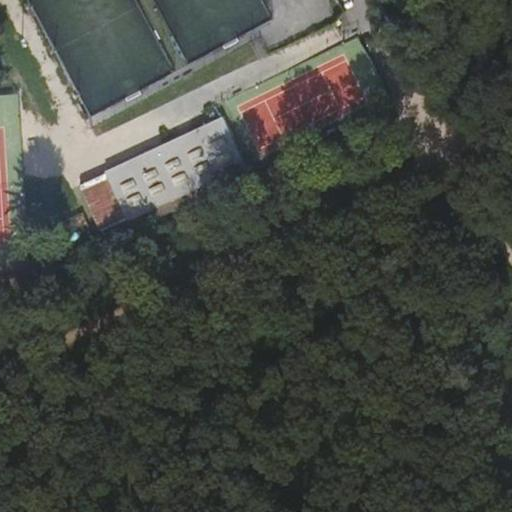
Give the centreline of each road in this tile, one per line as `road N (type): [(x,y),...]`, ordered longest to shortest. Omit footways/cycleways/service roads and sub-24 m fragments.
road 1 (track): [(431,148),(0,367)]
road 2 (unclassified): [(351,0),(431,148)]
road 3 (track): [(431,148),(511,258)]
